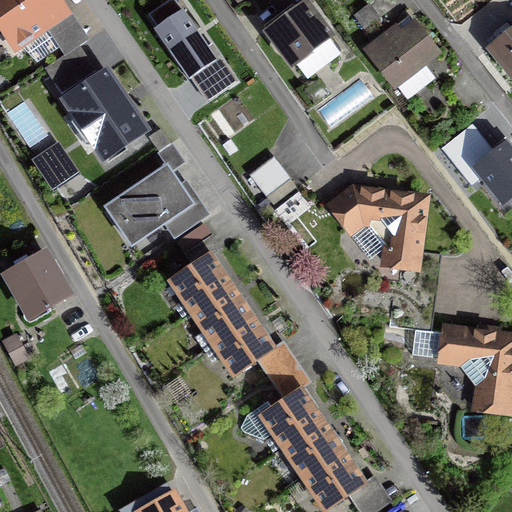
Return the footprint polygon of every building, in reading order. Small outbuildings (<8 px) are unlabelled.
[(57,0),(0,0),(0,21),(16,46),(66,12),(57,0)] [(308,77),(338,54),(325,37),(327,36),(305,7),(311,3),(309,0),(273,0),(283,14),(280,16),(284,22),(271,32),(293,62),(297,66),(298,65),(308,77)] [(379,0),(373,0),(354,16),(364,29),(388,10),(379,0)] [(182,10),(154,29),(189,79),(217,60),(182,10)] [(438,52),(416,24),(402,34),(396,27),(366,51),(393,87),(397,84),(408,97),(432,79),(421,65),(438,52)] [(511,75),(511,29),(510,31),(505,25),(494,35),(498,41),(489,48),(511,75)] [(45,69),(61,94),(96,70),(79,46),(45,69)] [(224,61),(215,67),(230,88),(239,82),(224,61)] [(105,73),(66,100),(77,116),(86,115),(98,133),(94,141),(105,157),(144,131),(128,107),(124,109),(118,100),(121,97),(105,73)] [(511,195),(511,153),(505,145),(496,153),(473,126),(443,150),(471,185),(482,176),(503,203),(511,195)] [(158,152),(170,143),(160,129),(149,137),(158,152)] [(184,162),(171,143),(161,150),(174,169),(184,162)] [(72,171),(58,150),(39,163),(54,184),(72,171)] [(274,156),(250,175),(267,197),(291,179),(274,156)] [(116,204),(138,237),(188,203),(166,170),(116,204)] [(397,266),(416,268),(418,251),(425,199),(353,189),(332,206),(351,231),(362,222),(368,223),(368,227),(383,247),(387,247),(385,264),(397,266)] [(209,256),(218,250),(201,226),(178,242),(194,266),(209,256)] [(437,254),(418,251),(416,268),(397,266),(389,327),(415,330),(430,332),(430,331),(432,315),(429,314),(437,254)] [(45,254),(7,276),(30,316),(67,294),(45,254)] [(209,256),(194,266),(172,281),(193,313),(230,287),(209,256)] [(251,318),(230,287),(193,313),(213,343),(251,318)] [(272,349),(251,318),(213,343),(235,375),(257,359),(272,349)] [(511,337),(446,329),(445,333),(430,331),(430,332),(415,330),(412,355),(461,363),(461,367),(475,386),(480,386),(477,406),(508,410),(511,380),(511,337)] [(15,337),(4,343),(14,363),(26,357),(15,337)] [(272,349),(257,359),(265,372),(290,355),(281,343),(272,349)] [(274,384),(298,368),(290,355),(265,372),(271,380),(274,384)] [(309,384),(298,368),(274,384),(285,401),(300,391),(309,384)] [(321,422),(300,391),(285,401),(272,409),(267,402),(247,416),(240,428),(243,432),(263,440),(274,432),(284,447),(321,422)] [(342,452),(321,422),(284,447),(304,478),(342,452)] [(363,484),(342,452),(304,478),(326,509),(348,494),(363,484)] [(348,494),(356,506),(381,490),(372,478),(363,484),(348,494)] [(374,511),(389,502),(381,490),(356,506),(360,511),(374,511)] [(161,511),(182,511),(177,503),(161,511)]
